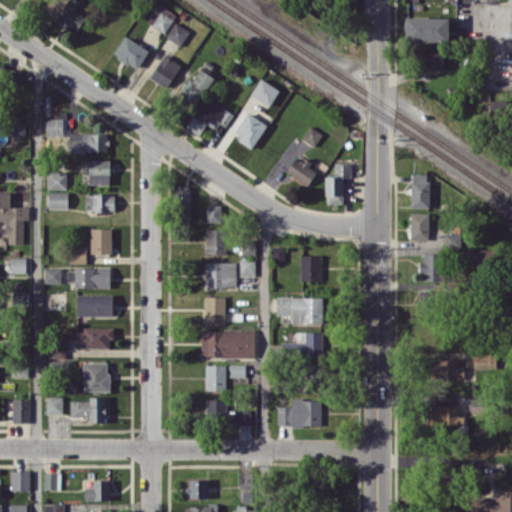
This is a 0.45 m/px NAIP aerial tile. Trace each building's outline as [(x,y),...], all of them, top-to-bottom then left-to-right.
[(79,29),(85,16),(74,10),(79,0),(66,0),(58,18),(79,29)] [(176,14),(160,3),(148,21),(164,32),(176,14)] [(448,41),(449,17),(406,16),(405,40),(448,41)] [(181,45),(189,29),(174,22),(166,37),(181,45)] [(137,69),(149,50),(126,34),(113,53),(137,69)] [(443,51),(420,50),(420,67),(442,68),(443,51)] [(150,77),(166,87),(181,65),(165,54),(150,77)] [(214,65),(203,59),(181,95),(196,105),(214,77),(208,73),(214,65)] [(250,93),(269,105),(280,89),(261,77),(250,93)] [(227,126),(234,111),(203,96),(188,127),(201,133),(205,123),(215,128),(218,122),(227,126)] [(252,147),(267,124),(248,111),(233,134),(252,147)] [(63,118),(46,117),(45,135),(63,135),(63,118)] [(322,133),(310,126),(302,138),(315,146),(322,133)] [(107,133),(69,132),(69,151),(107,152),(107,133)] [(296,156),(286,171),(308,184),(318,169),(296,156)] [(111,159),(89,159),(89,184),(112,184),(111,159)] [(326,176),(326,203),(343,203),(343,177),(351,177),(351,163),(334,162),(334,176),(326,176)] [(47,188),(66,189),(66,171),(47,171),(47,188)] [(429,207),(429,173),(411,173),(411,207),(429,207)] [(190,220),(191,185),(175,185),(175,220),(190,220)] [(10,192),(0,191),(0,220),(7,220),(7,242),(23,242),(24,219),(29,219),(29,206),(10,206),(10,192)] [(68,191),(49,191),(48,208),(68,208),(68,191)] [(86,193),(86,211),(115,210),(115,193),(86,193)] [(221,204),(206,205),(207,222),(221,221),(221,204)] [(429,240),(429,212),(410,212),(410,239),(429,240)] [(91,253),(112,253),(112,227),(90,228),(91,253)] [(206,254),(226,254),(226,229),(206,229),(206,254)] [(460,247),(461,233),(445,233),(445,246),(460,247)] [(255,239),(241,240),(242,255),(255,255),(255,239)] [(86,245),(69,245),(69,262),(86,262),(86,245)] [(284,261),(285,246),(272,246),(271,260),(284,261)] [(420,279),(439,280),(441,254),(421,253),(420,279)] [(321,280),(321,254),(301,254),(300,279),(321,280)] [(26,272),(26,257),(11,257),(11,272),(26,272)] [(240,276),(255,275),(255,258),(240,259),(240,276)] [(236,261),(205,262),(205,287),(237,287),(236,261)] [(60,283),(61,267),(44,267),(44,282),(60,283)] [(110,287),(110,267),(75,267),(76,287),(110,287)] [(418,300),(428,302),(430,291),(420,289),(418,300)] [(28,292),(14,292),(14,308),(28,308),(28,292)] [(112,316),(112,294),(77,294),(77,316),(112,316)] [(205,321),(226,321),(225,295),(204,296),(205,321)] [(276,314),(291,315),(291,321),(322,322),(323,297),(277,296),(276,314)] [(113,327),(78,327),(79,347),(109,347),(109,338),(114,338),(113,327)] [(255,355),(255,329),(200,330),(200,356),(255,355)] [(322,331),(296,331),(296,341),(282,342),(283,357),(323,356),(322,331)] [(66,339),(48,340),(49,357),(66,357),(66,339)] [(71,359),(47,360),(48,376),(71,375),(71,359)] [(430,378),(464,379),(464,367),(457,367),(457,359),(430,359),(430,378)] [(108,391),(108,362),(84,361),(84,391),(108,391)] [(206,390),(226,389),(225,364),(205,364),(206,390)] [(246,376),(245,364),(230,364),(230,377),(246,376)] [(62,414),(63,396),(47,395),(46,413),(62,414)] [(471,413),(483,413),(484,398),(472,397),(471,413)] [(13,422),(29,422),(29,398),(12,398),(13,422)] [(70,398),(70,416),(89,416),(89,422),(105,421),(105,398),(70,398)] [(250,410),(226,410),(226,398),(206,398),(206,422),(251,421),(250,410)] [(277,405),(278,425),(322,425),(321,399),(292,399),(292,405),(277,405)] [(459,404),(429,405),(429,426),(459,425),(459,404)] [(30,470),(12,470),(11,489),(29,489),(30,470)] [(60,472),(44,472),(44,489),(60,488),(60,472)] [(110,479),(92,480),(93,486),(85,486),(85,500),(110,499),(110,479)] [(207,498),(208,479),(190,479),(189,497),(207,498)] [(511,511),(511,489),(494,489),(494,497),(470,497),(470,511),(511,511)] [(26,511),(27,504),(10,503),(9,511),(26,511)] [(44,511),(63,511),(64,503),(45,503),(44,511)]
